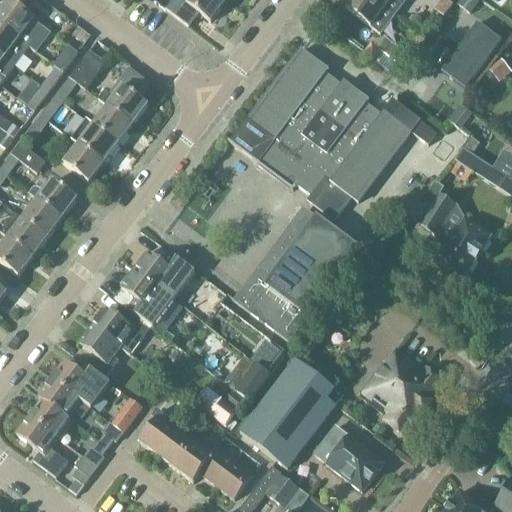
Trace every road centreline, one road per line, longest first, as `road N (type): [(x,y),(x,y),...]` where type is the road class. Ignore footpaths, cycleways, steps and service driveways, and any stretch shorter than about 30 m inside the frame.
road 1 (residential): [(0,385),(210,103)]
road 2 (tertiary): [(406,511),(511,346)]
road 3 (residential): [(210,103),(72,0)]
road 4 (residential): [(210,103),(290,0)]
